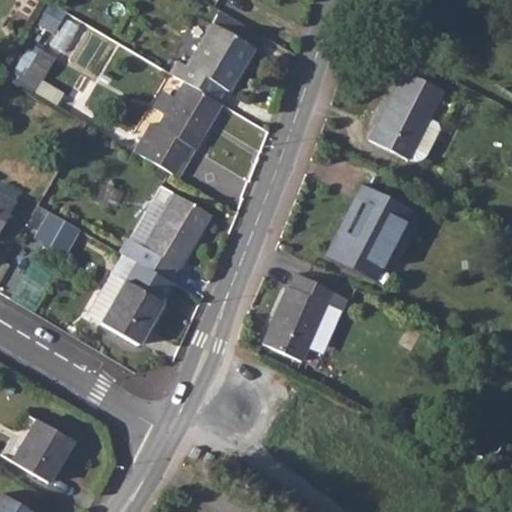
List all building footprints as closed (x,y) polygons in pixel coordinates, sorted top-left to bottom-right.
[(61,14),(48,7),(40,20),(53,27),(61,14)] [(228,92),(261,36),(217,10),(184,66),(177,62),(170,75),(184,83),(216,102),(223,89),(228,92)] [(16,70),(21,73),(17,80),(37,91),(36,94),(56,105),(63,91),(44,81),(57,58),(36,46),(32,54),(27,51),(16,70)] [(427,118),(441,92),(404,72),(369,141),(406,160),(411,162),(417,162),(422,160),(426,156),(439,130),(437,123),(427,118)] [(134,151),(173,174),(189,147),(193,150),(220,104),(216,102),(184,83),(157,127),(151,123),(134,151)] [(189,147),(173,174),(177,176),(193,150),(189,147)] [(158,186),(127,239),(140,247),(172,193),(158,186)] [(386,287),(401,259),(388,252),(409,211),(359,186),(324,256),(386,287)] [(136,263),(168,281),(176,268),(177,269),(209,215),(172,193),(140,247),(127,239),(119,253),(136,263)] [(0,228),(14,204),(0,196),(0,228)] [(388,252),(401,259),(413,235),(415,224),(413,217),(409,211),(388,252)] [(78,230),(49,213),(35,238),(63,255),(78,230)] [(168,281),(136,263),(124,283),(160,304),(171,283),(168,281)] [(101,324),(124,283),(109,274),(85,315),(101,324)] [(340,312),(345,299),(295,274),(288,288),(286,287),(261,345),(300,362),(307,347),(325,305),(340,312)] [(160,304),(124,283),(101,324),(136,345),(160,304)] [(325,305),(307,347),(323,353),(340,312),(325,305)] [(427,417),(399,406),(393,420),(421,431),(427,417)] [(0,456),(10,462),(35,421),(24,414),(0,455),(0,456)] [(46,483),(71,442),(35,421),(10,462),(46,483)] [(0,511),(28,511),(0,494),(0,511)]
